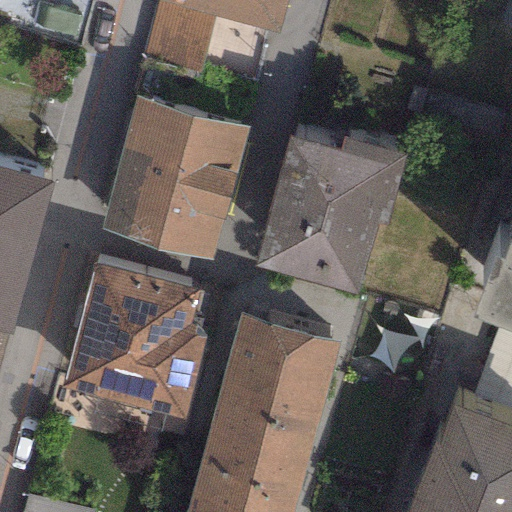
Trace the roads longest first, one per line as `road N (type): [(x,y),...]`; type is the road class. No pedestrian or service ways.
road 1 (residential): [(59,233),(227,275),(303,0)]
road 2 (residential): [(119,0),(59,233)]
road 3 (residential): [(0,463),(59,233)]
